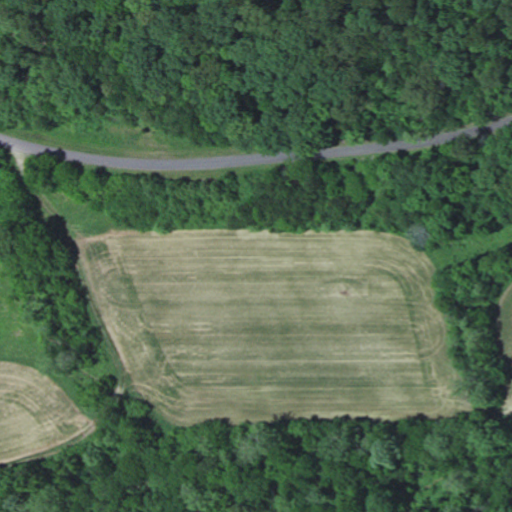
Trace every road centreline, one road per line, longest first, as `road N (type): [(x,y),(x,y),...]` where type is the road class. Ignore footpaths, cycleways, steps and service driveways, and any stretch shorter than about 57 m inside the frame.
road 1 (residential): [(0,140),(86,161),(168,167),(401,146),(511,123)]
road 2 (track): [(13,145),(78,249),(128,374),(73,446),(0,470)]
